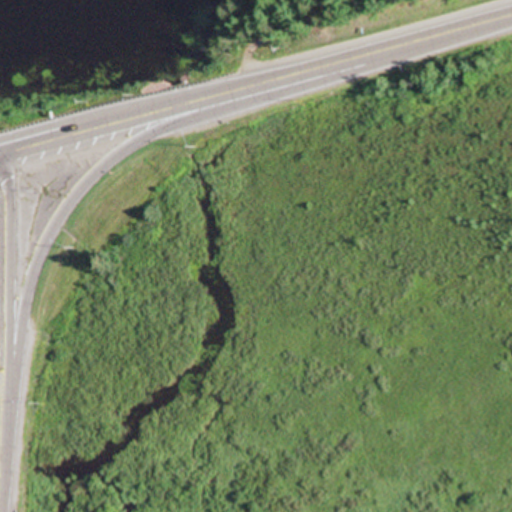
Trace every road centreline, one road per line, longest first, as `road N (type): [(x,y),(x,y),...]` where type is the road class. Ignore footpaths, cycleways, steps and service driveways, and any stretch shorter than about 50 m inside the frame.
road 1 (primary): [(1,503),(27,311),(61,222),(121,156),(246,92)]
road 2 (primary): [(9,155),(1,503)]
road 3 (primary): [(246,92),(511,17)]
road 4 (primary): [(246,92),(9,155)]
